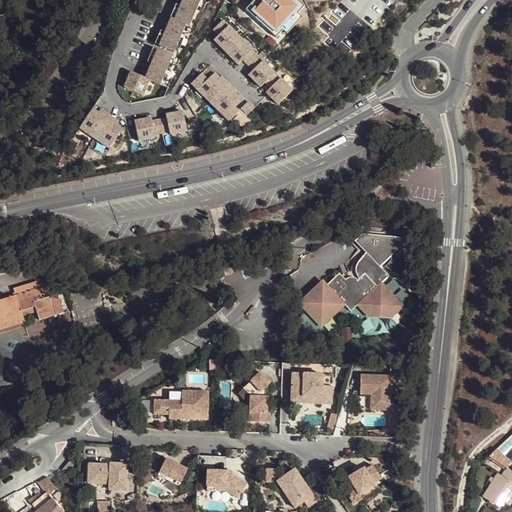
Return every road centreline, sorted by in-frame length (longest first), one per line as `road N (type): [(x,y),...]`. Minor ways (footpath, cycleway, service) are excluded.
road 1 (unclassified): [(98,405),(213,332),(278,262),(355,208),(378,200),(448,206)]
road 2 (tertiary): [(0,213),(226,168),(309,139)]
road 3 (residential): [(142,0),(111,83),(118,106),(172,100),(197,59),(208,55),(255,101)]
road 4 (unclassified): [(388,442),(116,439)]
road 5 (residential): [(0,144),(40,107),(108,0)]
road 6 (tertiary): [(438,377),(460,198)]
road 7 (tertiary): [(448,206),(438,377)]
road 8 (tertiary): [(438,377),(428,443),(430,511)]
road 9 (tertiary): [(405,67),(309,139)]
